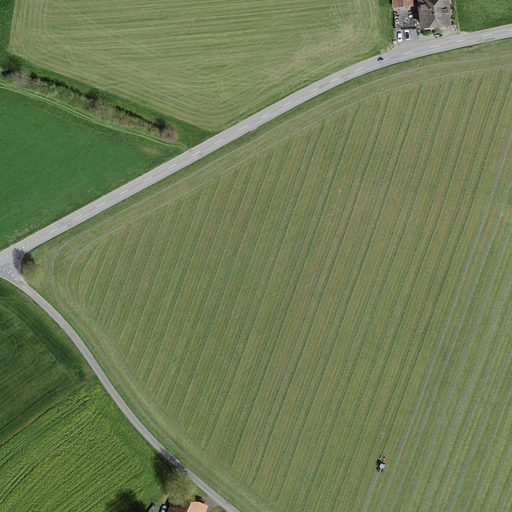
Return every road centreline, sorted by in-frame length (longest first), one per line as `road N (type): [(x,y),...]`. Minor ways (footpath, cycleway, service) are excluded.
road 1 (tertiary): [(511,30),(397,55),(339,77),(0,260)]
road 2 (unclassified): [(0,261),(69,330),(137,424),(234,511)]
